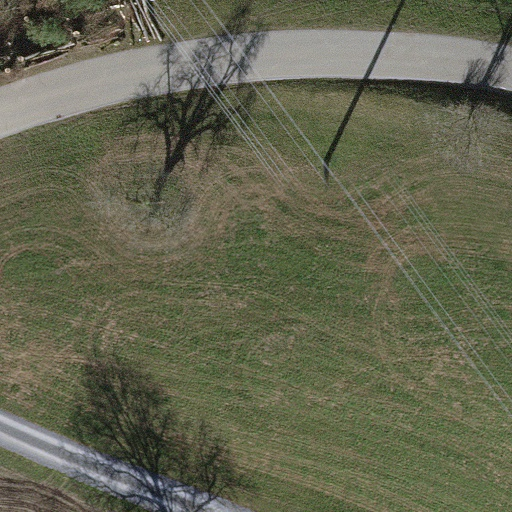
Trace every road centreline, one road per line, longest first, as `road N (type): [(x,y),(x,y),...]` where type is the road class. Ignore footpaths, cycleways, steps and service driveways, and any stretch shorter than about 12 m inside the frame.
road 1 (unclassified): [(511,69),(361,53),(216,59),(75,86),(0,110)]
road 2 (track): [(193,511),(0,427)]
